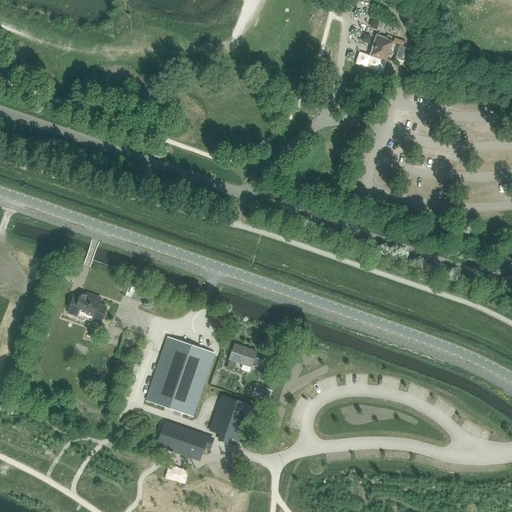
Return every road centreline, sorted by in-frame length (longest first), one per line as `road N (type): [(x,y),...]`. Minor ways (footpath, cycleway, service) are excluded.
road 1 (tertiary): [(511,379),(420,338),(0,192)]
road 2 (unclassified): [(511,268),(470,271),(0,110)]
